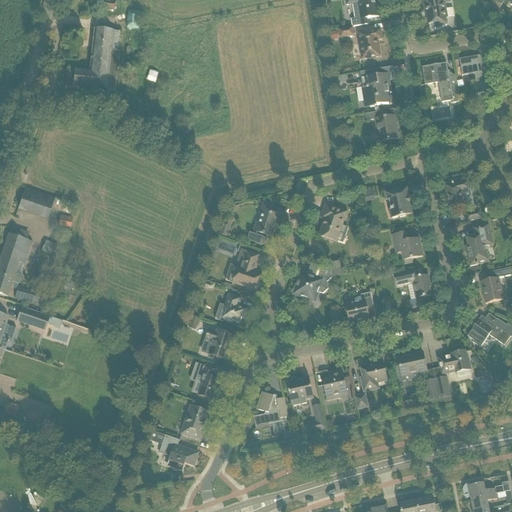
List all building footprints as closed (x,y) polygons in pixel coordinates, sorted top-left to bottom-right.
[(99,0),(99,9),(113,11),(114,1),(100,0),(99,0)] [(378,17),(375,0),(345,0),(346,6),(350,5),(352,5),(355,19),(351,20),(352,27),(368,25),(367,19),(368,19),(378,17)] [(446,10),(444,1),(449,0),(430,0),(423,1),(425,13),(426,12),(428,25),(431,24),(432,30),(434,31),(440,30),(440,26),(446,25),(445,15),(444,11),(446,10)] [(126,29),(139,30),(140,12),(128,11),(126,29)] [(354,36),(352,28),(339,30),(340,39),(354,36)] [(118,44),(119,32),(94,29),(89,70),(67,68),(65,87),(114,93),(119,51),(110,50),(111,43),(118,44)] [(357,34),(362,60),(381,57),(378,41),(382,40),(380,30),(357,34)] [(335,32),(329,33),(330,41),(337,40),(335,32)] [(129,56),(131,64),(142,62),(141,54),(129,56)] [(487,93),(487,92),(493,91),(491,81),(485,82),(481,56),(459,60),(461,70),(462,75),(474,73),(478,95),(487,93)] [(422,68),(425,86),(438,83),(442,103),(452,101),(453,104),(460,102),(458,87),(456,77),(449,78),(447,64),(438,65),(438,64),(431,65),(431,66),(422,68)] [(360,89),(363,109),(378,106),(388,105),(389,106),(393,105),(391,96),(389,97),(387,87),(390,87),(387,68),(360,73),(363,88),(360,89)] [(365,115),(366,122),(375,120),(377,133),(379,143),(399,139),(397,127),(395,127),(394,117),(395,117),(395,116),(383,118),(382,112),(372,114),(365,115)] [(449,201),(448,202),(450,211),(466,207),(463,192),(470,191),(468,181),(459,183),(458,182),(453,183),(451,183),(452,184),(446,185),(446,187),(445,188),(446,193),(447,194),(449,201)] [(411,203),(409,194),(407,188),(401,189),(385,193),(386,200),(389,200),(391,209),(389,210),(391,219),(402,217),(412,214),(410,203),(411,203)] [(18,208),(27,212),(47,218),(54,199),(25,189),(18,208)] [(262,216),(259,224),(256,223),(252,234),(249,233),(247,240),(265,246),(267,239),(268,237),(272,238),(277,224),(278,225),(283,211),(263,204),(259,215),(262,216)] [(326,214),(319,236),(328,239),(337,242),(343,243),(348,228),(342,226),(344,222),(347,212),(325,205),(323,213),(326,214)] [(465,215),(467,222),(481,219),(480,211),(465,215)] [(57,225),(70,228),(72,219),(60,215),(57,225)] [(219,235),(226,237),(232,222),(226,219),(224,225),(223,224),(219,235)] [(489,263),(485,247),(489,246),(488,242),(492,241),(488,225),(472,229),(474,236),(466,238),(469,250),(466,251),(470,267),(476,266),(478,266),(489,263)] [(19,237),(21,230),(12,227),(9,234),(19,237)] [(392,236),(396,254),(402,253),(404,265),(412,263),(411,260),(423,257),(420,243),(416,244),(415,240),(412,241),(410,232),(400,234),(392,236)] [(8,235),(0,259),(0,294),(7,297),(12,283),(18,284),(21,275),(15,273),(18,263),(24,265),(31,243),(25,241),(8,235)] [(41,252),(52,257),(56,246),(45,241),(41,252)] [(246,290),(255,293),(262,274),(255,272),(260,257),(251,254),(242,251),(236,267),(238,268),(233,284),(246,288),(246,290)] [(340,261),(329,264),(330,271),(342,268),(340,261)] [(311,265),(320,268),(317,279),(307,276),(306,278),(304,277),(301,278),(301,280),(299,280),(294,293),(296,295),(304,298),(305,297),(312,294),(317,295),(318,293),(323,294),(328,290),(327,283),(332,278),(330,271),(320,268),(311,265)] [(490,280),(481,282),(486,305),(504,301),(499,279),(511,276),(511,267),(488,273),(490,280)] [(342,268),(330,271),(332,278),(344,275),(342,268)] [(408,301),(410,309),(417,307),(426,306),(424,298),(431,296),(428,283),(429,283),(428,275),(418,278),(412,279),(410,272),(399,274),(394,276),(396,288),(407,286),(411,301),(408,301)] [(50,284),(71,293),(76,283),(55,273),(50,284)] [(14,299),(42,307),(46,296),(18,288),(14,299)] [(346,309),(345,310),(346,314),(347,314),(350,324),(354,323),(354,322),(369,319),(367,310),(374,309),(372,299),(370,293),(361,296),(362,303),(346,306),(346,309)] [(222,320),(232,323),(232,322),(240,324),(242,318),(244,319),(247,310),(238,307),(241,299),(232,296),(229,295),(225,306),(227,307),(222,320)] [(16,321),(45,331),(49,317),(21,308),(16,321)] [(188,328),(196,330),(199,318),(192,316),(188,328)] [(473,343),(480,348),(489,336),(504,346),(510,338),(511,338),(511,327),(508,324),(506,326),(498,320),(494,325),(481,317),(467,337),(474,341),(473,343)] [(207,341),(203,353),(209,355),(217,357),(226,361),(230,349),(232,349),(236,338),(227,334),(217,331),(217,333),(209,330),(206,340),(207,341)] [(452,356),(438,359),(442,376),(456,372),(456,374),(470,370),(468,360),(467,361),(465,352),(464,352),(462,351),(458,352),(457,354),(452,355),(452,356)] [(398,359),(402,377),(418,373),(420,379),(427,377),(426,372),(423,355),(410,358),(409,356),(398,359)] [(362,378),(360,378),(363,388),(364,393),(379,390),(378,384),(388,382),(384,364),(368,368),(368,365),(360,367),(362,378)] [(196,382),(194,391),(195,393),(199,394),(198,396),(202,397),(212,401),(216,387),(219,388),(221,381),(213,379),(216,369),(207,366),(206,365),(200,382),(198,382),(196,382)] [(323,386),(325,396),(326,402),(348,397),(342,371),(328,374),(330,384),(323,386)] [(306,404),(306,400),(314,399),(309,378),(301,379),(301,381),(287,384),(289,394),(290,402),(292,402),(293,407),(306,404)] [(446,378),(435,380),(440,399),(451,396),(446,378)] [(440,399),(435,380),(425,383),(429,401),(440,399)] [(491,380),(483,382),(486,394),(493,392),(491,380)] [(265,413),(265,415),(253,418),(256,429),(285,422),(285,418),(288,418),(286,409),(284,399),(277,400),(276,398),(274,398),(274,397),(262,393),(256,410),(265,413)] [(354,397),(357,410),(368,408),(365,395),(354,397)] [(4,413),(15,417),(19,407),(7,402),(4,413)] [(309,425),(310,434),(326,430),(320,405),(312,407),(316,424),(309,425)] [(190,407),(181,435),(190,438),(199,441),(202,434),(203,435),(207,423),(205,423),(209,413),(199,410),(190,407)] [(22,423),(20,428),(43,438),(45,433),(22,423)] [(155,443),(158,434),(153,432),(150,441),(155,443)] [(167,468),(182,473),(185,464),(194,467),(198,454),(178,447),(179,441),(165,436),(159,453),(170,457),(167,468)] [(470,496),(471,500),(497,495),(497,494),(504,493),(510,492),(508,483),(502,484),(502,486),(495,488),(495,490),(485,492),(483,484),(473,486),(472,484),(467,485),(466,486),(465,486),(464,487),(464,488),(464,489),(464,490),(465,496),(470,496)] [(471,500),(473,511),(476,511),(489,510),(487,502),(498,499),(497,495),(471,500)] [(442,511),(441,505),(434,506),(433,499),(417,502),(418,511),(442,511)] [(418,511),(417,502),(400,505),(401,511),(418,511)]
